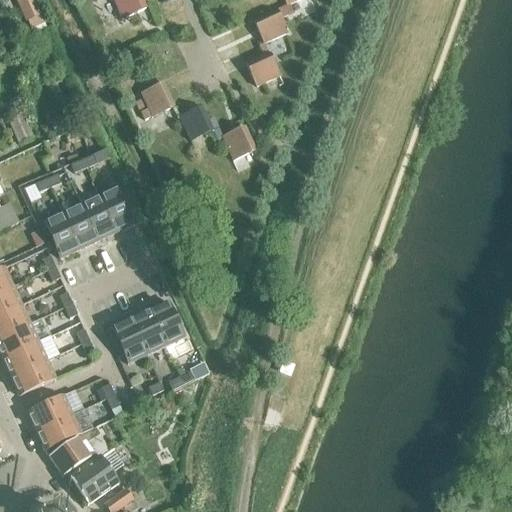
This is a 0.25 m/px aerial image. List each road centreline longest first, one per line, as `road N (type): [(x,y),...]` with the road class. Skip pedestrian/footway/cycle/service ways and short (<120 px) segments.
road 1 (track): [(239,511),(282,284),(371,0)]
road 2 (residential): [(141,272),(82,301),(110,368),(3,417)]
